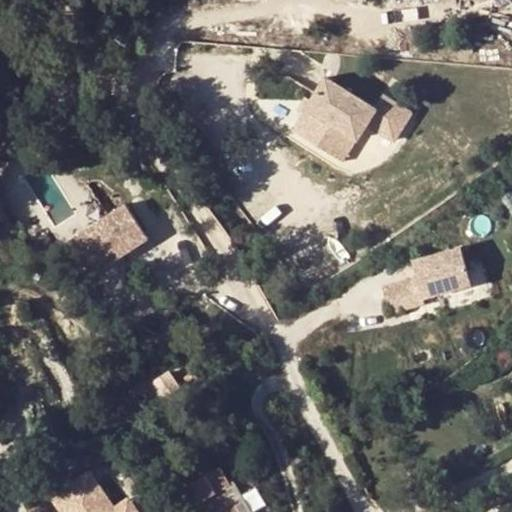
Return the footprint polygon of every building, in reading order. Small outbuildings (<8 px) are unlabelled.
[(327,78),(313,103),(307,99),(299,112),(305,116),(295,132),(345,162),(368,124),(396,141),(413,112),(385,95),(376,108),(327,78)] [(3,149),(0,154),(0,155),(16,164),(19,158),(3,149)] [(0,155),(0,181),(5,184),(16,164),(0,155)] [(128,208),(70,243),(89,276),(147,241),(128,208)] [(416,273),(383,283),(391,310),(425,300),(423,295),(471,281),(461,248),(413,262),(416,273)] [(220,464),(187,483),(198,502),(201,500),(208,511),(249,511),(251,511),(233,479),(229,481),(220,464)] [(96,472),(78,483),(83,492),(101,481),(96,472)] [(78,483),(57,496),(66,511),(120,511),(119,511),(101,481),(83,492),(78,483)] [(140,511),(134,501),(119,511),(120,511),(140,511)]
